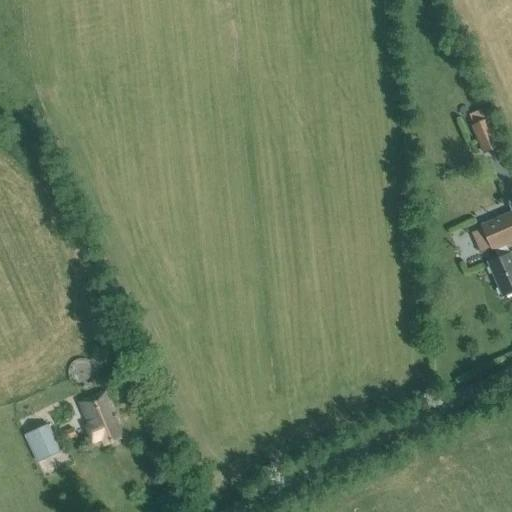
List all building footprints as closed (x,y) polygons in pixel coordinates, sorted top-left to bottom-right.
[(471,127),(483,155),(500,147),(488,119),(471,127)] [(503,297),(511,293),(511,257),(510,254),(509,254),(505,244),(511,241),(511,214),(483,227),(493,249),(494,249),(498,259),(488,263),(503,297)] [(112,421),(117,419),(107,392),(80,403),(90,426),(86,428),(92,443),(102,439),(105,445),(119,439),(112,421)] [(25,435),(37,464),(61,453),(49,424),(25,435)] [(76,436),(73,429),(63,433),(66,441),(76,436)]
